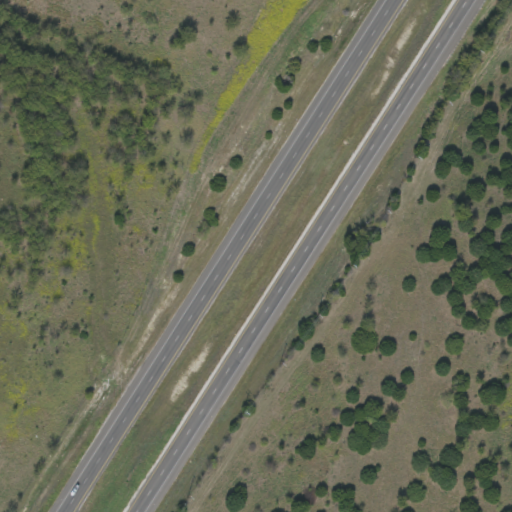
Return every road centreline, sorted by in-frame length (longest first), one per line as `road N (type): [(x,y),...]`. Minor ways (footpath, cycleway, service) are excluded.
road 1 (trunk): [(392,0),(59,511)]
road 2 (trunk): [(136,511),(467,0)]
